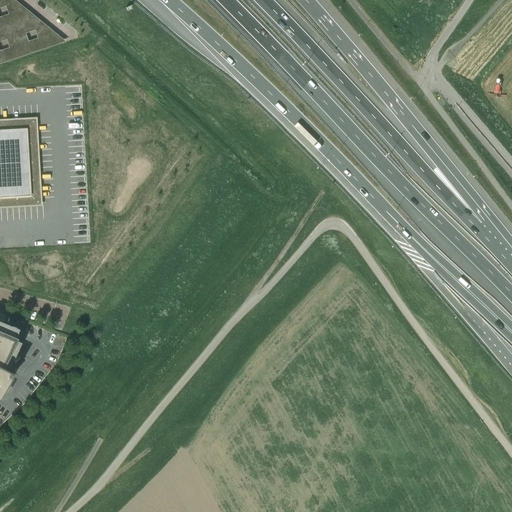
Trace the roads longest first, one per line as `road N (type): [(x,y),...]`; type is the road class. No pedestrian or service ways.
road 1 (motorway): [(168,0),(334,157),(511,355)]
road 2 (motorway): [(225,0),(511,317)]
road 3 (motorway): [(476,227),(264,0)]
road 4 (motorway): [(476,227),(444,163),(305,0)]
